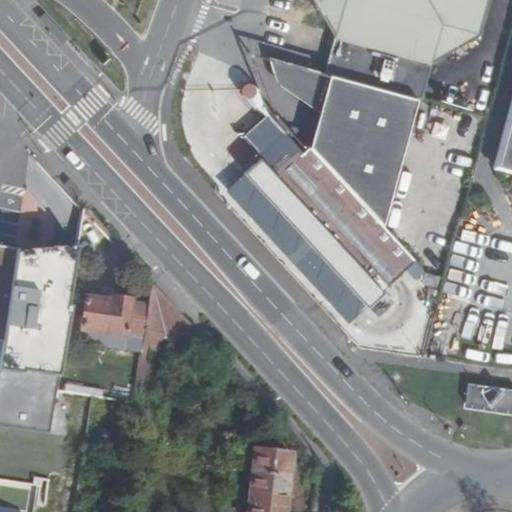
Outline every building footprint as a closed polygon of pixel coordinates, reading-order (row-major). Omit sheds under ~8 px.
[(321,75),(375,90),(413,100),(420,102),(431,63),(453,51),(480,36),(489,0),(310,0),(333,37),(321,75)] [(307,147),(308,148),(380,225),(413,100),(375,90),(321,75),(306,71),(278,63),(283,88),(317,116),(307,147)] [(511,101),(494,166),(511,170),(511,101)] [(249,152),(270,175),(282,164),(293,154),(271,131),(261,141),(249,152)] [(413,261),(380,225),(308,148),(301,155),(299,157),(294,153),(293,154),(282,164),(270,175),(275,180),(261,192),(329,266),(350,288),(366,305),(396,277),(413,261)] [(0,250),(0,350),(15,253),(0,250)] [(350,288),(329,266),(305,288),(325,310),(350,288)] [(437,277),(425,274),(422,284),(434,287),(437,277)] [(149,305),(144,339),(135,394),(154,392),(158,365),(151,364),(163,339),(182,359),(202,340),(152,287),(149,305)] [(144,339),(149,305),(109,299),(108,302),(84,299),(80,332),(82,332),(124,338),(124,336),(144,339)] [(229,449),(226,470),(244,473),(247,452),(229,449)] [(284,511),(291,457),(254,452),(246,511),(284,511)]
